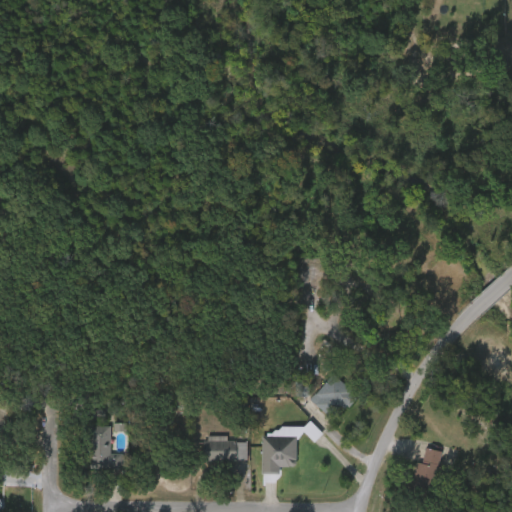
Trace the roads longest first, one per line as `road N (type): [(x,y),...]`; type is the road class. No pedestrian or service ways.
road 1 (residential): [(42,509),(353,511)]
road 2 (residential): [(511,274),(409,387),(381,433),(353,511)]
